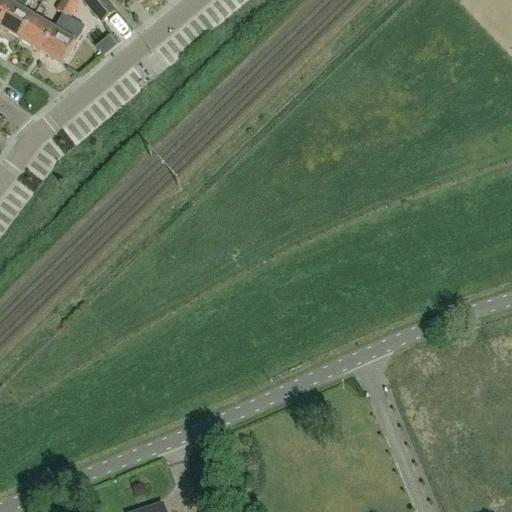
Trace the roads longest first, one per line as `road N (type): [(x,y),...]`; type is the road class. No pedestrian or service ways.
road 1 (unclassified): [(2,511),(511,302)]
road 2 (residential): [(38,131),(196,0)]
